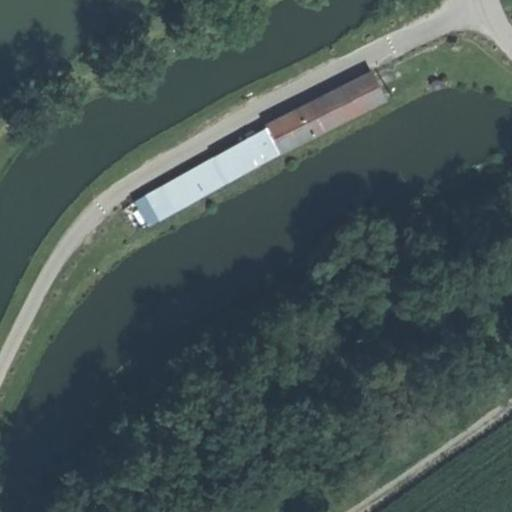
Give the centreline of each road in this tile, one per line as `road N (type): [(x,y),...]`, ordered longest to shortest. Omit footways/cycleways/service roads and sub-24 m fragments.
road 1 (track): [(478,4),(334,73),(123,191),(69,245),(0,378)]
road 2 (track): [(350,511),(511,401)]
